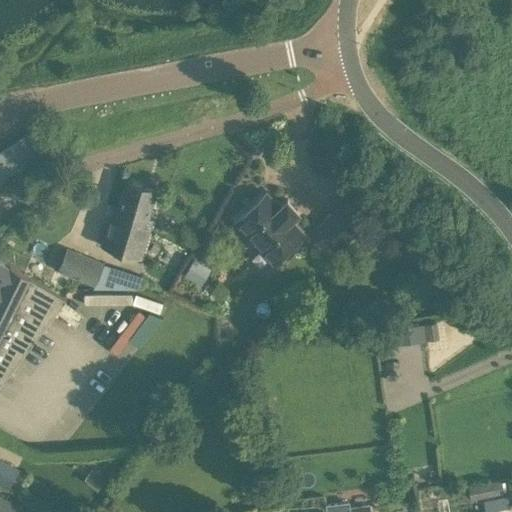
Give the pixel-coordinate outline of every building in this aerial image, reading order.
[(40,130),(10,148),(21,167),(52,149),(40,130)] [(58,151),(67,145),(60,133),(51,139),(58,151)] [(0,179),(21,167),(10,148),(0,153),(0,179)] [(157,190),(128,181),(119,208),(113,206),(101,245),(140,257),(152,219),(148,217),(157,190)] [(266,191),(236,219),(274,260),(303,234),(291,219),(299,210),(287,197),(279,205),(266,191)] [(345,200),(317,226),(336,248),(365,221),(345,200)] [(56,269),(94,285),(103,262),(66,247),(56,269)] [(205,264),(193,256),(183,274),(194,281),(205,264)] [(0,383),(65,297),(10,265),(0,262),(0,383)] [(120,352),(126,337),(144,344),(156,314),(132,304),(113,349),(120,352)] [(438,337),(437,320),(393,324),(394,341),(438,337)] [(0,459),(0,483),(7,487),(17,468),(0,459)] [(92,466),(83,478),(96,488),(105,476),(92,466)] [(501,479),(468,485),(470,499),(503,493),(501,479)] [(0,495),(0,511),(14,511),(18,505),(0,495)] [(485,511),(484,511),(511,511),(511,503),(510,504),(508,495),(482,500),(485,511)] [(324,510),(323,511),(370,511),(370,503),(350,506),(349,500),(325,503),(326,510),(324,510)]
